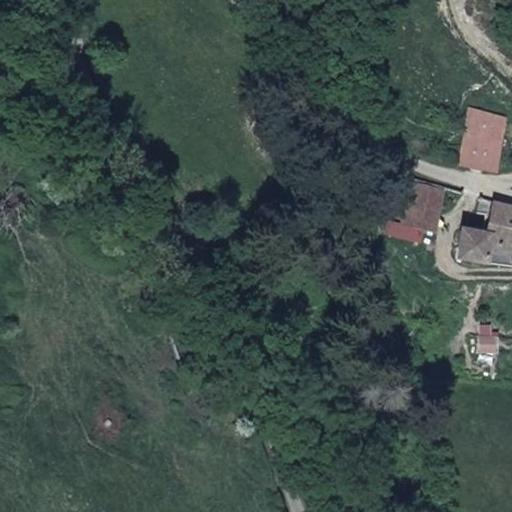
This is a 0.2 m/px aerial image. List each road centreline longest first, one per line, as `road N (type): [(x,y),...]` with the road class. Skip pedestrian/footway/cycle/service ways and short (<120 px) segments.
road 1 (unclassified): [(296,511),(266,405),(188,226),(84,64),(75,0)]
road 2 (unclassified): [(230,0),(371,143),(435,176),(511,198)]
